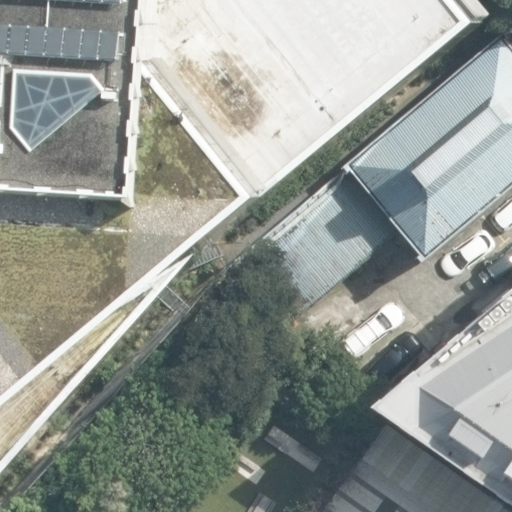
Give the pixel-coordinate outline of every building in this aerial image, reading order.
[(0,0),(0,501),(204,274),(240,245),(314,183),(511,17),(511,6),(506,0),(0,0)] [(351,166),(434,263),(511,196),(511,37),(508,33),(351,166)] [(390,246),(335,180),(247,253),(304,318),(390,246)] [(511,303),(385,409),(511,495),(511,303)] [(393,426),(370,460),(445,511),(497,511),(504,502),(393,426)]
